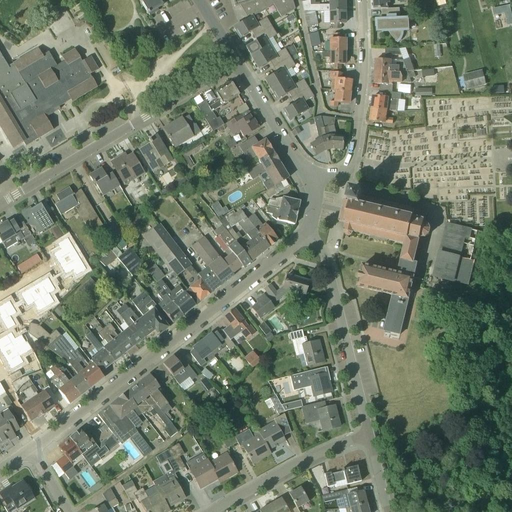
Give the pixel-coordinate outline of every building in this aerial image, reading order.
[(139,0),(146,11),(145,12),(147,14),(148,14),(149,16),(158,11),(157,9),(162,6),(159,2),(162,0),(139,0)] [(281,17),(294,10),(295,9),(292,0),(233,0),(235,7),(239,5),(248,19),(251,17),(252,17),(273,5),(281,17)] [(328,0),(328,5),(319,5),(319,2),(315,2),(315,0),(309,1),(302,2),(304,12),(315,12),(328,11),(345,11),(344,0),(328,0)] [(373,0),(374,10),(382,9),(389,9),(388,3),(390,3),(389,0),(373,0)] [(511,13),(510,6),(503,7),(504,14),(507,26),(509,25),(511,24),(511,13)] [(400,9),(389,9),(382,9),(382,17),(385,16),(384,21),(377,21),(378,32),(386,31),(387,31),(388,31),(388,32),(396,43),(397,42),(398,41),(399,39),(400,38),(401,37),(401,35),(402,34),(403,32),(403,31),(409,30),(408,20),(398,20),(398,16),(400,16),(400,9)] [(340,29),(340,24),(345,24),(345,11),(328,11),(329,24),(332,24),(332,29),(340,29)] [(315,12),(304,12),(308,34),(316,32),(315,26),(318,25),(315,12)] [(288,23),(295,19),(292,14),(285,18),(288,23)] [(240,38),(251,31),(254,36),(271,26),(266,18),(256,24),(252,17),(251,17),(248,19),(233,28),(240,38)] [(252,59),(270,48),(266,41),(276,35),(271,26),(254,36),(257,42),(246,48),(252,59)] [(316,32),(308,34),(311,47),(320,45),(317,32),(316,32)] [(345,52),(345,39),(340,39),(341,34),(332,34),(332,39),(329,39),(329,52),(345,52)] [(293,45),(285,50),(289,56),(297,52),(293,45)] [(273,67),(290,57),(289,56),(285,50),(285,49),(274,55),(270,48),(252,59),(258,69),(270,62),(273,67)] [(68,96),(72,102),(97,87),(90,75),(98,70),(91,57),(82,62),(75,49),(62,57),(64,61),(55,67),(52,63),(54,62),(49,52),(42,56),(38,49),(13,63),(14,65),(9,68),(0,52),(0,126),(13,148),(23,142),(25,146),(53,130),(45,118),(60,109),(59,107),(65,103),(62,99),(68,96)] [(345,65),(345,52),(329,52),(321,52),(321,58),(329,58),(329,64),(332,64),(332,70),(341,70),(341,65),(345,65)] [(276,73),(264,79),(270,90),(289,79),(285,72),(295,66),(290,57),(273,67),(276,73)] [(392,60),(376,60),(375,72),(391,73),(401,73),(413,69),(409,58),(403,61),(397,60),(397,66),(391,66),(392,60)] [(380,85),(380,91),(392,93),(393,82),(402,83),(411,83),(410,79),(416,77),(413,69),(401,73),(391,73),(375,72),(375,84),(380,85)] [(467,90),(485,86),(486,85),(482,70),(463,75),(467,90)] [(330,90),(334,91),(350,93),(351,81),(340,79),(341,73),(330,72),(329,79),(332,79),(330,90)] [(277,100),(288,93),(291,98),(308,88),(303,79),(293,86),(289,79),(270,90),(277,100)] [(215,94),(219,100),(209,107),(212,112),(222,105),(238,96),(235,90),(235,88),(234,87),(232,85),(231,84),(215,94)] [(504,86),(492,87),(492,88),(492,95),(505,94),(504,87),(504,86)] [(313,97),(313,96),(308,88),(291,98),(294,103),(283,110),(289,121),(307,110),(303,103),(313,97)] [(337,107),(337,103),(348,104),(350,93),(334,91),(333,102),(329,102),(328,106),(337,107)] [(373,96),(372,109),(387,111),(388,106),(398,108),(399,100),(373,96)] [(490,105),(508,106),(508,100),(511,99),(511,97),(491,96),(490,105)] [(205,101),(196,106),(212,132),(224,125),(219,117),(216,119),(212,112),(209,107),(205,101)] [(372,109),(370,121),(393,124),(393,119),(386,118),(387,111),(372,109)] [(239,132),(243,137),(258,128),(253,119),(251,120),(249,116),(244,119),(241,114),(225,124),(232,136),(239,132)] [(309,145),(316,156),(324,151),(328,150),(321,117),(320,116),(313,118),(315,129),(313,130),(315,138),(314,139),(315,141),(309,145)] [(174,121),(164,128),(163,128),(175,148),(193,137),(181,117),(181,118),(182,119),(175,123),(174,121)] [(328,150),(332,149),(342,150),(343,136),(330,135),(328,127),(334,126),(333,125),(334,118),(321,117),(328,150)] [(491,119),(494,199),(511,198),(511,153),(511,123),(500,123),(500,118),(491,119)] [(206,135),(212,132),(208,126),(203,130),(206,135)] [(298,128),(291,132),(294,137),(301,132),(298,128)] [(150,143),(139,150),(153,173),(172,162),(156,135),(148,140),(150,143)] [(254,137),(238,146),(247,161),(255,156),(258,160),(273,152),(265,139),(257,143),(254,137)] [(229,149),(236,145),(233,139),(226,144),(229,149)] [(199,145),(180,157),(188,170),(192,167),(186,158),(201,149),(199,145)] [(280,163),(273,152),(258,160),(259,162),(256,164),(258,166),(247,172),(251,180),(256,177),(265,172),(279,163),(280,163)] [(124,186),(144,175),(132,154),(126,157),(124,154),(110,162),(124,186)] [(270,180),(263,184),(266,190),(271,187),(285,179),(288,178),(279,163),(265,172),(270,180)] [(94,184),(95,184),(102,197),(113,190),(116,195),(122,191),(111,173),(106,177),(101,168),(89,175),(94,184)] [(285,179),(271,187),(276,194),(289,187),(285,179)] [(489,217),(488,195),(457,197),(457,182),(450,183),(451,196),(453,196),(454,208),(460,208),(460,202),(465,202),(466,212),(465,212),(465,222),(483,221),(483,217),(489,217)] [(73,194),(69,187),(55,195),(59,202),(54,205),(60,216),(75,207),(87,228),(90,233),(90,232),(95,230),(98,236),(109,230),(105,223),(102,225),(80,189),(73,194)] [(363,193),(351,190),(348,201),(344,200),(339,222),(345,223),(346,224),(344,231),(345,231),(345,234),(347,235),(349,236),(351,235),(352,233),(353,233),(353,232),(371,236),(370,238),(387,242),(387,240),(405,245),(407,237),(419,240),(420,239),(425,238),(429,235),(431,230),(429,225),(424,222),(427,213),(415,210),(396,206),(397,204),(380,200),(379,202),(362,197),(363,193)] [(299,202),(282,197),(281,198),(276,199),(275,202),(269,200),(267,206),(297,213),(298,209),(299,202)] [(40,205),(30,210),(29,208),(22,213),(30,226),(32,224),(38,233),(52,225),(40,205)] [(285,227),(286,223),(294,225),(296,217),(297,213),(267,206),(266,213),(272,214),(271,217),(276,220),(277,221),(276,225),(285,227)] [(135,213),(132,207),(123,212),(126,218),(135,213)] [(231,238),(250,262),(269,248),(247,219),(242,211),(240,210),(225,220),(231,228),(238,223),(251,240),(246,243),(242,237),(240,239),(236,234),(231,238)] [(129,224),(139,218),(135,213),(126,218),(129,224)] [(253,214),(247,219),(269,248),(276,243),(275,243),(278,240),(265,224),(262,225),(253,214)] [(0,240),(2,243),(14,236),(17,242),(23,238),(24,240),(31,236),(24,225),(17,229),(13,221),(8,224),(6,222),(0,225),(0,240)] [(159,224),(158,225),(143,237),(175,278),(186,269),(190,266),(159,224)] [(478,231),(448,224),(434,277),(453,282),(457,266),(459,267),(461,258),(459,258),(465,237),(469,238),(469,236),(477,238),(478,231)] [(242,268),(246,266),(250,262),(231,238),(225,231),(218,236),(241,267),(242,268)] [(221,261),(232,274),(241,267),(218,236),(214,239),(227,256),(221,261)] [(358,287),(393,296),(384,331),(400,335),(417,264),(419,265),(425,238),(420,239),(419,240),(407,237),(405,245),(401,261),(398,274),(363,265),(361,273),(360,274),(359,279),(360,279),(358,287)] [(211,293),(222,285),(233,276),(232,274),(221,261),(210,245),(209,245),(203,238),(191,247),(205,265),(203,267),(205,269),(197,275),(200,279),(211,293)] [(79,255),(70,239),(59,245),(62,251),(55,255),(61,265),(79,255)] [(112,242),(107,246),(110,250),(117,258),(117,259),(122,255),(112,242)] [(122,255),(117,259),(132,277),(145,267),(130,249),(122,255)] [(110,250),(99,261),(105,268),(117,258),(110,250)] [(78,277),(88,271),(79,255),(61,265),(67,275),(74,271),(78,277)] [(155,264),(147,271),(156,283),(165,277),(155,264)] [(288,290),(304,295),(308,282),(287,276),(284,285),(276,292),(270,284),(263,290),(271,299),(273,302),(288,290)] [(54,286),(49,278),(35,287),(48,308),(55,303),(50,294),(56,291),(54,286)] [(90,278),(82,286),(89,292),(96,285),(90,278)] [(211,293),(200,279),(188,288),(184,292),(195,306),(199,302),(206,297),(206,298),(211,293)] [(182,316),(185,314),(195,306),(184,292),(178,296),(174,291),(176,290),(169,282),(160,288),(162,291),(182,316)] [(56,291),(57,293),(63,290),(59,283),(54,286),(56,291)] [(35,287),(21,295),(26,303),(28,307),(29,307),(35,303),(40,312),(48,308),(35,287)] [(433,300),(434,295),(435,292),(423,289),(421,297),(422,297),(432,300),(433,300)] [(166,306),(161,309),(173,324),(182,316),(162,291),(157,295),(166,306)] [(168,328),(153,309),(157,307),(147,296),(134,306),(143,316),(154,331),(158,335),(168,328)] [(260,301),(257,303),(250,308),(259,319),(272,308),(270,305),(273,302),(271,299),(267,302),(262,296),(258,299),(260,301)] [(17,313),(15,309),(11,301),(0,306),(0,316),(7,328),(8,330),(16,326),(11,317),(17,313)] [(26,303),(20,306),(24,312),(30,309),(29,307),(28,307),(26,303)] [(121,308),(145,338),(149,334),(150,335),(153,332),(153,331),(154,331),(143,316),(138,320),(129,308),(128,309),(125,305),(121,308)] [(24,312),(20,306),(15,309),(17,313),(18,315),(24,312)] [(54,311),(59,317),(65,312),(60,306),(54,311)] [(134,346),(135,345),(136,346),(140,342),(140,341),(145,338),(121,308),(116,312),(119,316),(128,327),(122,332),(134,346)] [(234,309),(223,317),(230,325),(222,331),(230,341),(241,332),(247,340),(255,333),(249,326),(248,327),(244,322),(245,321),(241,314),(239,316),(234,309)] [(89,389),(92,387),(103,378),(100,373),(92,363),(89,365),(76,350),(74,352),(55,330),(49,335),(38,325),(29,323),(28,334),(47,347),(69,363),(73,368),(77,374),(89,389)] [(124,354),(134,346),(122,332),(117,336),(114,332),(115,331),(109,324),(104,329),(124,354)] [(113,362),(114,362),(124,354),(104,329),(102,330),(99,326),(95,329),(98,333),(97,334),(102,340),(103,339),(107,344),(102,348),(113,362)] [(0,332),(4,337),(8,335),(10,334),(8,330),(7,328),(0,332)] [(306,366),(323,362),(318,341),(307,344),(305,337),(303,338),(302,330),(295,332),(289,334),(291,341),(295,340),(299,356),(303,355),(306,366)] [(92,363),(100,373),(113,362),(102,348),(90,332),(85,337),(97,353),(91,357),(92,359),(90,361),(92,363)] [(268,343),(274,338),(270,332),(264,337),(268,343)] [(210,334),(202,341),(211,353),(214,357),(222,350),(221,349),(226,346),(229,351),(234,347),(226,336),(221,340),(216,333),(212,336),(210,334)] [(4,337),(0,339),(0,349),(4,356),(25,344),(20,336),(11,341),(8,335),(4,337)] [(204,363),(202,360),(211,353),(202,341),(192,348),(194,351),(190,354),(200,366),(204,363)] [(4,356),(12,370),(20,365),(24,363),(20,357),(29,351),(25,344),(4,356)] [(260,361),(255,355),(246,362),(251,368),(260,361)] [(196,377),(186,364),(182,368),(173,356),(171,358),(170,358),(168,359),(167,361),(162,364),(170,375),(179,386),(189,378),(191,381),(196,377)] [(24,363),(20,365),(23,371),(29,367),(26,362),(24,363)] [(162,364),(152,372),(160,382),(170,375),(162,364)] [(53,385),(57,390),(69,405),(79,396),(68,382),(58,369),(55,365),(50,369),(58,380),(53,385)] [(79,396),(82,395),(89,389),(77,374),(73,378),(65,369),(64,370),(61,366),(58,369),(68,382),(79,396)] [(209,381),(213,376),(205,369),(200,374),(209,381)] [(331,393),(326,373),(312,377),(311,371),(289,377),(293,392),(310,387),(313,397),(331,393)] [(139,383),(160,410),(164,415),(167,412),(172,409),(167,404),(156,390),(159,388),(149,375),(147,376),(146,376),(145,377),(144,378),(139,383)] [(28,377),(27,376),(19,379),(19,380),(23,385),(30,380),(28,377)] [(198,383),(202,388),(209,383),(205,378),(198,383)] [(139,383),(133,387),(125,393),(142,414),(151,407),(167,428),(164,431),(170,438),(178,432),(170,423),(164,415),(160,410),(139,383)] [(34,393),(30,387),(26,389),(43,416),(47,413),(46,411),(53,406),(47,397),(53,394),(48,386),(42,389),(44,392),(38,395),(35,392),(34,393)] [(38,419),(43,416),(26,389),(22,392),(26,398),(24,399),(27,402),(21,406),(30,421),(37,417),(38,419)] [(97,415),(121,445),(137,433),(134,429),(141,423),(138,418),(142,414),(125,393),(108,407),(97,415)] [(281,405),(275,395),(269,399),(278,415),(284,411),(281,405)] [(301,407),(302,407),(301,401),(281,405),(284,411),(301,407)] [(321,432),(339,427),(334,406),(326,408),(324,401),(302,407),(301,407),(304,424),(319,421),(321,432)] [(0,442),(8,438),(8,437),(13,434),(12,433),(18,429),(7,410),(0,414),(0,442)] [(164,415),(170,423),(173,420),(167,412),(164,415)] [(260,435),(268,450),(286,441),(283,436),(290,433),(284,414),(273,420),(274,422),(257,431),(259,436),(260,435)] [(249,457),(252,463),(270,453),(268,450),(260,435),(259,436),(253,439),(248,430),(235,437),(229,428),(223,431),(225,435),(232,446),(237,443),(239,447),(242,445),(248,455),(247,455),(249,457)] [(87,434),(84,436),(81,432),(77,434),(75,432),(68,438),(84,458),(86,461),(93,456),(97,461),(102,456),(105,460),(110,456),(107,453),(108,451),(104,446),(99,449),(95,444),(87,434)] [(220,438),(226,449),(232,446),(225,435),(220,438)] [(64,455),(55,462),(64,474),(73,467),(84,458),(68,438),(57,446),(64,455)] [(135,448),(139,452),(143,458),(145,457),(152,451),(147,445),(144,441),(135,448)] [(178,444),(167,450),(179,471),(185,468),(179,457),(184,455),(178,444)] [(172,471),(174,474),(179,471),(167,450),(162,453),(172,471)] [(172,471),(162,453),(155,457),(165,475),(172,471)] [(217,479),(219,483),(237,473),(234,467),(233,465),(232,465),(226,453),(209,462),(214,471),(213,472),(217,479)] [(200,489),(209,484),(212,483),(211,482),(217,479),(213,472),(214,471),(209,462),(207,459),(196,465),(189,469),(200,489)] [(342,472),(330,475),(330,473),(324,474),(327,487),(333,486),(334,488),(346,485),(360,481),(356,466),(343,469),(341,469),(342,472)] [(175,503),(184,498),(173,478),(154,488),(162,500),(163,500),(167,507),(172,504),(173,505),(175,503)] [(0,492),(0,495),(7,505),(4,507),(6,511),(11,511),(34,497),(23,481),(6,492),(5,490),(0,492)] [(124,491),(134,486),(131,481),(121,486),(124,491)] [(90,495),(103,486),(100,482),(87,491),(90,495)] [(124,491),(135,511),(167,511),(169,511),(167,507),(163,500),(162,500),(154,488),(154,487),(144,492),(142,488),(137,491),(134,486),(124,491)] [(289,494),(297,508),(308,502),(300,488),(289,494)] [(106,503),(90,511),(106,511),(107,511),(112,508),(118,504),(110,489),(101,495),(106,503)] [(366,503),(363,492),(347,496),(346,491),(321,497),(323,504),(342,499),(344,508),(366,503)] [(273,511),(287,511),(280,499),(270,505),(273,511)] [(367,511),(366,503),(344,508),(345,511),(367,511)]
